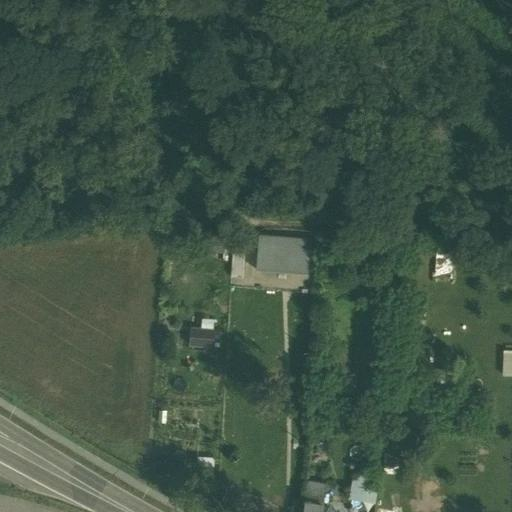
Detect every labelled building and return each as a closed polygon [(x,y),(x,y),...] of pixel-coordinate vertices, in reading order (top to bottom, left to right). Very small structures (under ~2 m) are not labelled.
[(311,239),(259,235),(257,269),(291,272),(292,260),(309,262),(311,239)] [(193,345),(218,346),(219,327),(194,326),(193,345)] [(213,468),(202,468),(201,485),(212,486),(213,468)] [(373,504),(375,475),(356,474),(355,503),(373,504)] [(315,503),(306,501),(304,511),(319,511),(321,500),(315,499),(315,503)]
